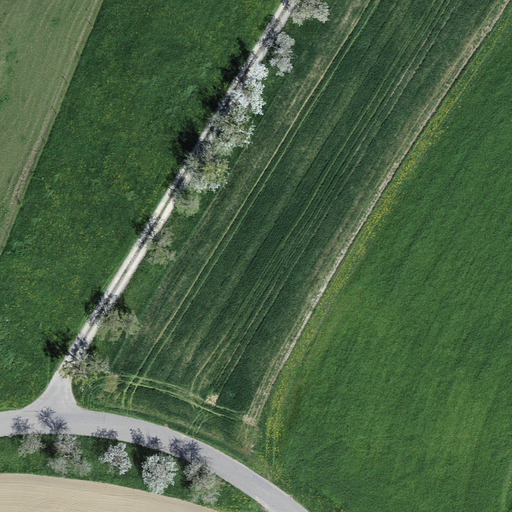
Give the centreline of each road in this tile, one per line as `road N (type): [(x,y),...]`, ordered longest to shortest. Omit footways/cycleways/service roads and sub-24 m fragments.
road 1 (track): [(35,419),(288,0)]
road 2 (unclassified): [(0,423),(83,421),(164,438),(286,511)]
